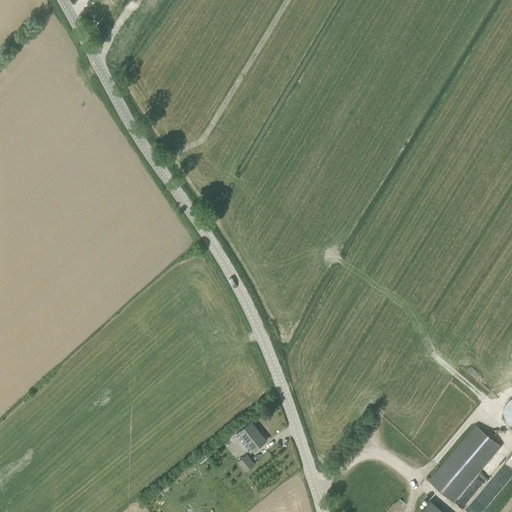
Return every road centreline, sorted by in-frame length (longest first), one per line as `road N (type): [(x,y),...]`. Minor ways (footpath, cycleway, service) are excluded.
road 1 (tertiary): [(321,511),(242,298),(140,142),(61,0)]
road 2 (track): [(155,163),(200,141),(287,0)]
